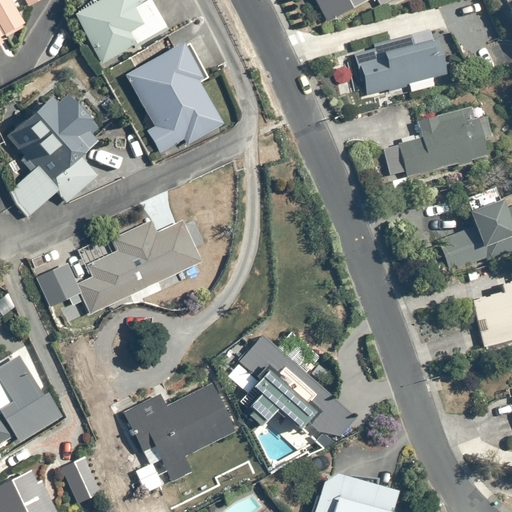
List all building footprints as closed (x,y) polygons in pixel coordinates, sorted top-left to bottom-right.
[(0,0),(0,45),(4,43),(3,41),(24,27),(17,17),(21,15),(11,0),(10,0),(0,0)] [(100,0),(73,18),(103,65),(135,45),(129,36),(142,28),(132,12),(150,0),(100,0)] [(313,0),(326,23),(368,0),(313,0)] [(432,37),(355,58),(364,96),(442,76),(432,37)] [(184,44),(124,74),(152,127),(146,131),(159,156),(222,127),(199,85),(207,79),(184,44)] [(56,106),(49,97),(6,135),(35,168),(7,192),(28,217),(57,192),(59,195),(93,166),(83,154),(99,141),(96,138),(101,133),(68,95),(56,106)] [(471,108),(416,122),(420,138),(399,143),(407,176),(483,158),(471,108)] [(441,240),(449,269),(511,250),(511,205),(499,209),(498,204),(464,213),(469,231),(441,240)] [(118,252),(108,257),(102,245),(79,256),(85,269),(87,268),(91,277),(77,284),(67,263),(35,278),(49,308),(80,294),(90,314),(202,262),(176,207),(111,237),(118,252)] [(511,291),(471,302),(482,350),(511,342),(511,291)] [(247,350),(238,362),(257,380),(249,388),(258,397),(242,413),(261,431),(277,414),(304,440),(313,430),(305,423),(315,413),(305,404),(311,397),(283,369),(293,358),(264,333),(262,336),(251,326),(237,342),(247,350)] [(105,374),(81,387),(94,413),(119,400),(105,374)] [(160,395),(124,413),(142,449),(134,452),(140,464),(133,468),(148,496),(167,486),(164,480),(192,466),(187,456),(233,432),(209,386),(166,408),(160,395)] [(0,439),(9,434),(0,420),(0,439)] [(97,494),(82,455),(60,463),(75,503),(97,494)] [(389,511),(397,488),(328,467),(313,511),(389,511)] [(0,511),(55,511),(36,477),(0,496),(0,511)]
